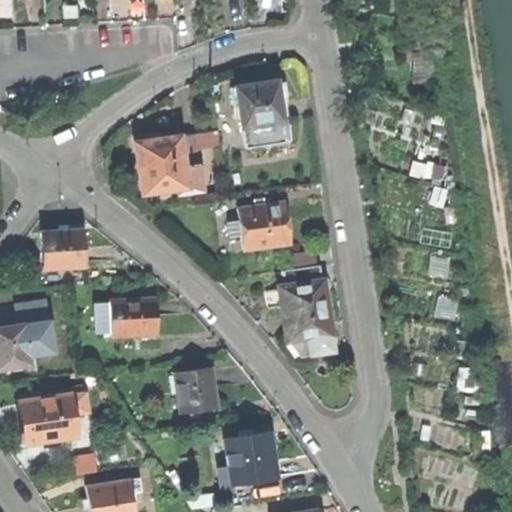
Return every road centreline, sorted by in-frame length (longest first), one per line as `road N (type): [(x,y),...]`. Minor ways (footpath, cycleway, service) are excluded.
road 1 (residential): [(321,39),(375,372),(370,418),(343,461)]
road 2 (residential): [(54,171),(198,289),(343,461)]
road 3 (residential): [(321,39),(233,50),(179,70),(119,104),(54,171)]
road 4 (track): [(469,0),(511,282)]
